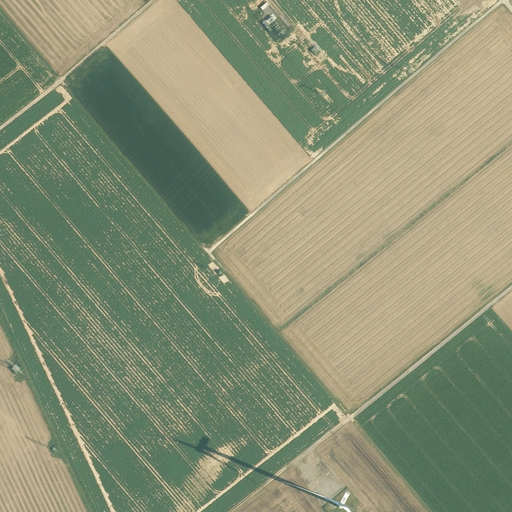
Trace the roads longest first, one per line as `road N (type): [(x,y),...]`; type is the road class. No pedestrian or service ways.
road 1 (track): [(510,0),(212,256)]
road 2 (track): [(236,511),(351,419),(212,256)]
road 3 (track): [(429,511),(351,419),(511,288)]
road 4 (track): [(0,8),(196,238)]
road 5 (track): [(0,311),(92,511)]
road 6 (track): [(0,130),(162,0)]
